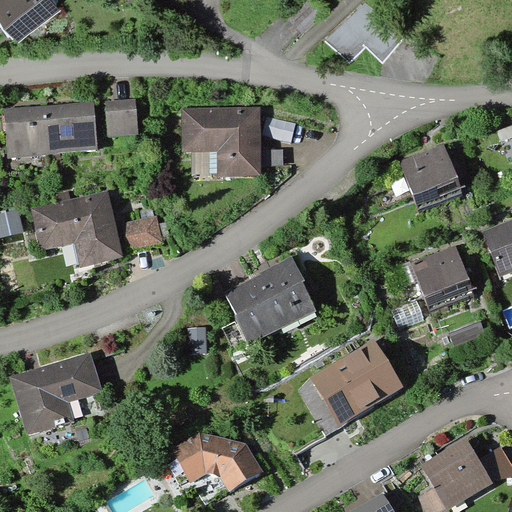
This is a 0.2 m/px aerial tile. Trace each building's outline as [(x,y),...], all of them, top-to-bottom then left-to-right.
[(60,0),(4,0),(2,2),(24,32),(63,4),(60,0)] [(310,0),(291,17),(306,33),(330,12),(319,0),(310,0)] [(371,8),(336,46),(352,61),(370,42),(387,57),(388,56),(408,33),(371,8)] [(142,109),(118,111),(120,139),(145,137),(142,109)] [(21,133),(21,157),(103,150),(99,110),(17,117),(18,123),(12,123),(11,133),(21,133)] [(261,117),(193,118),(193,151),(227,151),(227,176),(262,175),(262,168),(289,168),(288,149),(261,149),(261,117)] [(450,145),(406,164),(427,211),(471,191),(450,145)] [(128,261),(114,202),(48,218),(56,250),(91,242),(97,268),(128,261)] [(19,210),(0,213),(0,244),(26,239),(19,210)] [(134,232),(138,248),(169,241),(165,224),(134,232)] [(511,230),(495,239),(511,274),(511,230)] [(465,243),(422,263),(445,312),(488,292),(465,243)] [(303,285),(293,267),(234,299),(247,322),(254,317),(267,341),(292,328),(288,321),(303,312),(306,318),(325,307),(310,281),(303,285)] [(198,289),(205,305),(225,296),(217,281),(198,289)] [(425,292),(399,305),(410,325),(436,312),(425,292)] [(342,354),(269,390),(288,432),(363,395),(342,354)] [(99,388),(90,358),(18,380),(33,431),(68,420),(62,400),(99,388)] [(181,456),(200,485),(217,476),(233,478),(244,495),(268,478),(254,451),(244,445),(219,439),(201,441),(181,456)] [(499,481),(473,444),(434,471),(443,484),(432,492),(443,508),(456,500),(461,507),(499,481)] [(397,511),(388,498),(365,511),(397,511)]
